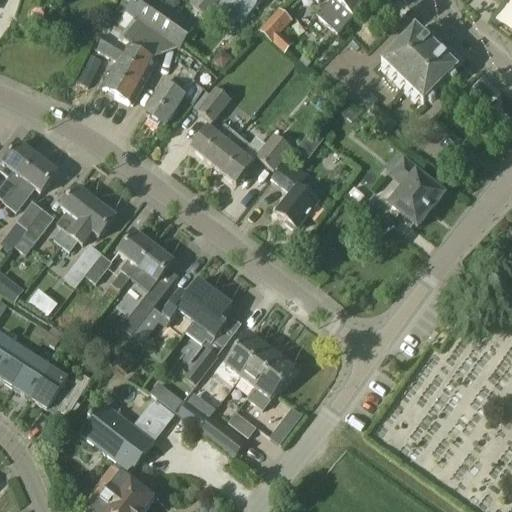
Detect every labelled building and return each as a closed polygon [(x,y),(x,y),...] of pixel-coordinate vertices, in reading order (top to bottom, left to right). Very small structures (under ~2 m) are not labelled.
[(156,65),(153,64),(176,52),(179,54),(196,30),(152,0),(122,0),(117,10),(93,53),(97,55),(117,66),(102,93),(132,109),(156,65)] [(173,12),(178,8),(180,2),(177,0),(166,0),(164,6),(173,12)] [(212,13),(213,14),(224,0),(194,0),(189,7),(205,21),(212,13)] [(264,0),(224,0),(213,14),(217,18),(222,12),(240,28),(264,0)] [(332,7),(330,5),(317,19),(336,38),(352,21),(371,0),(342,0),(339,4),(338,2),(332,7)] [(490,25),(497,30),(511,9),(511,0),(500,0),(506,4),(490,25)] [(292,25),(279,13),(258,35),(271,47),(272,47),(284,58),(294,47),(288,42),(282,36),(292,25)] [(381,67),(404,91),(438,56),(415,33),(381,67)] [(223,73),(231,62),(220,53),(212,64),(223,73)] [(438,56),(404,91),(423,109),(457,74),(438,56)] [(311,66),(303,59),(297,66),(305,73),(311,66)] [(93,80),(82,74),(76,85),(87,91),(93,80)] [(190,91),(176,82),(170,91),(164,87),(144,118),(149,122),(147,124),(157,131),(159,128),(164,131),(184,102),(193,109),(203,93),(193,86),(190,91)] [(222,98),(225,93),(218,87),(207,101),(196,115),(212,128),(230,105),(222,98)] [(341,107),(336,113),(353,127),(358,121),(341,107)] [(362,120),(376,132),(386,118),(373,108),(362,120)] [(386,118),(376,132),(387,141),(397,127),(386,118)] [(190,152),(212,170),(238,139),(224,128),(216,138),(207,131),(190,152)] [(298,152),(312,162),(327,142),(313,132),(298,152)] [(259,156),(238,139),(212,170),(236,189),(253,168),(252,167),(254,164),(255,162),(260,157),(259,156)] [(260,157),(255,162),(274,177),(292,154),(290,153),(285,148),(273,139),(259,156),(260,157)] [(1,168),(0,169),(0,175),(9,182),(0,193),(0,203),(3,206),(37,162),(18,146),(1,168)] [(401,191),(386,210),(417,235),(447,198),(419,176),(421,175),(403,160),(387,180),(401,191)] [(57,176),(37,162),(3,206),(11,212),(29,189),(40,198),(57,176)] [(287,164),(270,185),(289,200),(275,217),(286,225),(284,228),(292,235),(295,232),(297,234),(319,207),(299,192),(307,180),(287,164)] [(61,251),(95,206),(86,199),(89,195),(79,188),(76,191),(75,191),(59,212),(66,217),(56,230),(61,233),(52,244),(61,251)] [(14,252),(15,253),(42,214),(32,206),(16,227),(0,248),(10,256),(14,252)] [(104,213),(95,206),(61,251),(69,257),(77,246),(82,250),(92,237),(99,242),(115,221),(114,220),(117,217),(107,210),(104,213)] [(54,223),(42,214),(15,253),(14,252),(10,256),(10,257),(20,265),(33,248),(34,249),(54,223)] [(153,250),(134,235),(117,257),(127,264),(120,274),(121,275),(110,289),(119,296),(129,282),(153,250)] [(85,281),(100,258),(89,249),(72,272),(62,282),(75,293),(84,281),(85,281)] [(153,250),(129,282),(149,297),(158,287),(174,266),(153,250)] [(112,268),(100,258),(85,281),(95,289),(112,268)] [(0,296),(9,284),(0,276),(0,296)] [(154,312),(132,341),(142,348),(158,328),(165,333),(170,325),(171,325),(178,316),(193,327),(215,298),(198,284),(185,300),(179,296),(162,319),(154,312)] [(232,311),(215,298),(193,327),(185,336),(202,349),(206,344),(211,348),(226,329),(221,325),(232,311)] [(154,312),(143,305),(121,333),(132,341),(154,312)] [(39,352),(43,345),(48,336),(37,329),(31,337),(33,338),(29,346),(39,352)] [(43,345),(54,352),(59,344),(48,336),(43,345)] [(227,368),(224,370),(225,371),(240,382),(264,350),(249,338),(227,368)] [(0,372),(15,350),(0,340),(0,372)] [(15,350),(0,372),(0,384),(12,392),(32,361),(15,350)] [(240,382),(255,393),(279,362),(264,350),(240,382)] [(197,388),(218,361),(217,361),(207,353),(185,381),(195,389),(196,389),(197,388)] [(120,359),(113,368),(125,378),(133,368),(120,359)] [(32,361),(12,392),(29,403),(49,372),(32,361)] [(279,362),(255,393),(270,405),(294,373),(279,362)] [(68,384),(49,372),(29,403),(64,426),(91,384),(77,376),(70,386),(68,384)] [(181,407),(182,406),(171,397),(163,409),(174,417),(174,416),(181,407)] [(127,482),(130,478),(131,478),(175,418),(174,417),(163,409),(154,402),(133,430),(102,406),(78,438),(116,467),(112,472),(111,471),(80,511),(81,511),(147,511),(154,503),(127,482)] [(177,420),(200,436),(209,424),(186,408),(177,420)] [(292,409),(273,441),(286,449),(305,417),(292,409)] [(256,432),(235,416),(227,427),(248,443),(256,432)] [(223,433),(209,423),(209,424),(200,436),(235,461),(246,445),(225,430),(223,433)]
